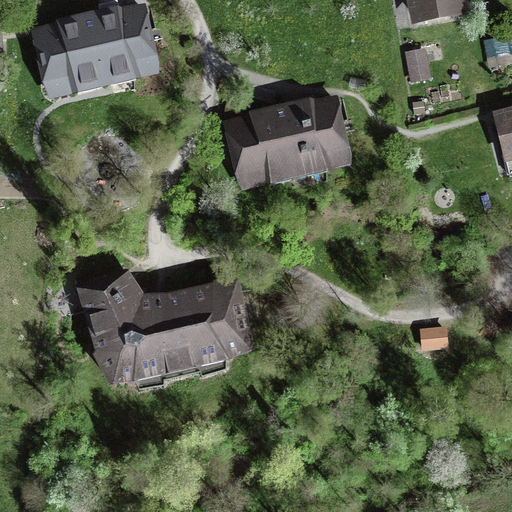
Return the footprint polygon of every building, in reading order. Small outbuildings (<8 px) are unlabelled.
[(413,0),(417,19),(459,11),(457,0),(413,0)] [(120,12),(119,10),(55,25),(56,28),(34,34),(43,68),(48,67),(52,82),(47,84),(52,96),(78,89),(80,84),(95,81),(97,85),(115,81),(115,76),(130,72),(133,77),(155,72),(155,66),(142,9),(120,12)] [(405,52),(411,83),(432,80),(427,48),(405,52)] [(239,176),(244,187),(271,181),(272,176),(287,173),(289,177),(307,173),(307,168),(322,165),(325,168),(347,163),(347,158),(334,100),(313,104),(311,102),(247,117),(247,119),(227,125),(235,160),(240,158),(245,173),(239,176)] [(511,112),(494,117),(504,155),(511,152),(511,112)] [(96,355),(111,382),(133,378),(139,390),(164,386),(164,381),(199,372),(202,377),(226,370),(226,358),(248,351),(250,344),(235,282),(215,285),(214,287),(169,297),(142,298),(125,274),(108,277),(80,288),(98,353),(96,355)] [(447,327),(419,329),(421,350),(448,348),(447,327)]
